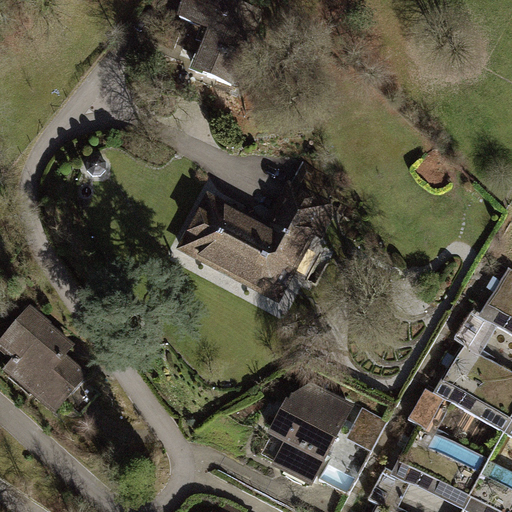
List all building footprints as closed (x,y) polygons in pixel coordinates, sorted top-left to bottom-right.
[(266,22),(209,0),(187,0),(177,26),(206,37),(186,87),(233,105),(266,22)] [(88,162),(87,171),(94,177),(102,177),(106,172),(107,163),(102,158),(92,158),(88,162)] [(208,203),(180,257),(284,310),(319,241),(324,244),(346,202),(327,193),(333,180),(300,163),(265,232),(208,203)] [(511,279),(484,326),(511,342),(511,279)] [(31,312),(0,347),(0,374),(54,422),(70,404),(85,418),(105,395),(68,363),(77,353),(31,312)] [(511,429),(511,377),(466,351),(436,403),(505,442),(511,429)] [(274,470),(316,491),(356,412),(309,388),(289,405),(269,445),(283,453),(274,470)] [(389,426),(364,414),(348,445),(373,457),(389,426)] [(468,511),(491,467),(422,432),(395,484),(450,511),(468,511)] [(511,511),(511,477),(491,467),(468,511),(511,511)]
